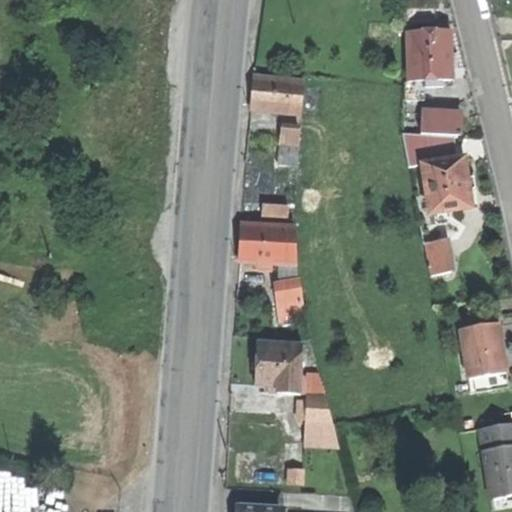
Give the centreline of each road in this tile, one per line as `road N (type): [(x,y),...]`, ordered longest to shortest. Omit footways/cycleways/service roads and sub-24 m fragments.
road 1 (trunk): [(206,0),(163,511)]
road 2 (trunk): [(194,511),(235,0)]
road 3 (residential): [(511,156),(467,0)]
